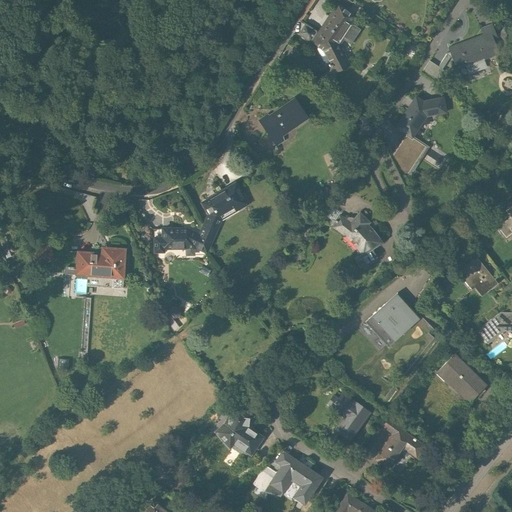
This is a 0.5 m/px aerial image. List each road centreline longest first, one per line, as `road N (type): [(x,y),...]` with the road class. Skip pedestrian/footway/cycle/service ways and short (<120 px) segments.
road 1 (residential): [(308,0),(213,148),(175,183),(132,192),(0,167)]
road 2 (residential): [(462,0),(381,126)]
